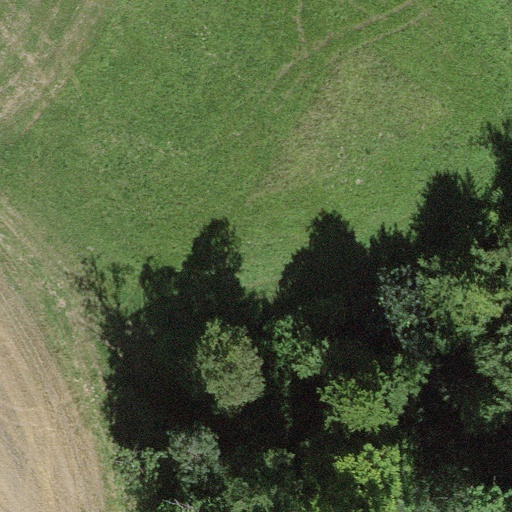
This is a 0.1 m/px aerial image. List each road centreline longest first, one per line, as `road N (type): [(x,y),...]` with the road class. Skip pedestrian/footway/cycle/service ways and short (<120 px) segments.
road 1 (track): [(372,511),(300,496),(113,349)]
road 2 (track): [(0,217),(113,349)]
